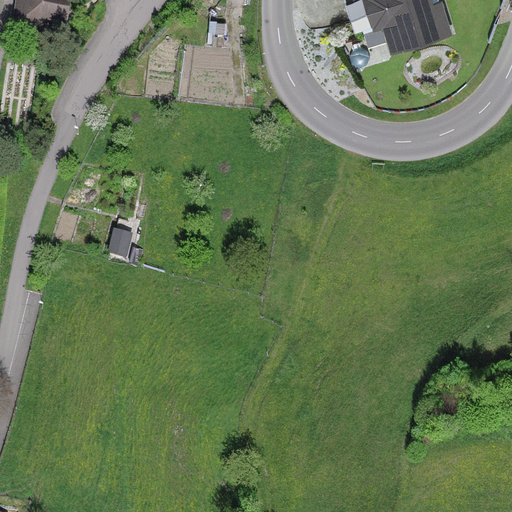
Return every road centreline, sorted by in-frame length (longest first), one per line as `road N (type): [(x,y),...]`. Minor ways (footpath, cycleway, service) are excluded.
road 1 (track): [(359,134),(304,314),(256,400),(249,433),(264,511)]
road 2 (residential): [(141,0),(92,73),(52,160),(0,363)]
road 3 (tertiary): [(291,84),(345,129),(411,142),(462,127),(485,109),(511,66)]
